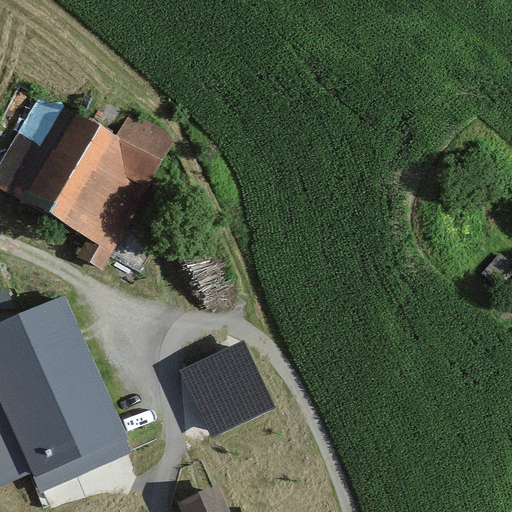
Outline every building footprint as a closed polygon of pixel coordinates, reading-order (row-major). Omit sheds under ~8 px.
[(0,200),(105,253),(149,164),(40,110),(0,190),(0,200)] [(511,263),(501,255),(483,276),(501,291),(511,277),(511,263)] [(0,482),(111,438),(56,304),(0,326),(0,482)] [(240,360),(190,381),(209,426),(258,405),(240,360)] [(212,511),(206,497),(172,511),(212,511)]
